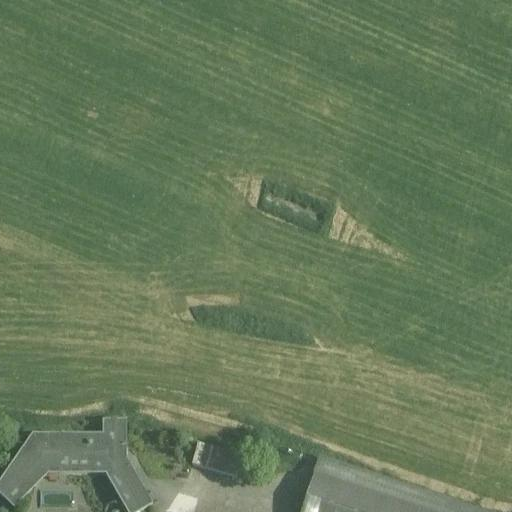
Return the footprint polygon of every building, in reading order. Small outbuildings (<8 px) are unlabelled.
[(102,440),(45,440),(45,449),(28,449),(0,487),(0,499),(12,511),(48,476),(49,474),(58,473),(58,476),(103,477),(117,503),(140,490),(123,458),(123,454),(126,454),(126,426),(102,426),(102,440)] [(240,462),(197,451),(192,469),(236,479),(240,462)] [(472,511),(321,462),(314,482),(405,511),(472,511)] [(405,511),(314,482),(303,511),(405,511)] [(140,490),(117,503),(122,511),(145,511),(151,509),(140,490)]
